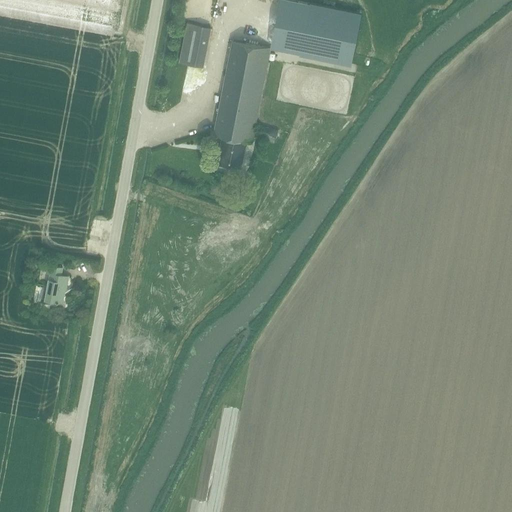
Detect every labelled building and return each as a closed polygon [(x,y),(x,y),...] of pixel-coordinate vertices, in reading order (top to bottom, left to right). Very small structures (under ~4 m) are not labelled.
[(300,54),(300,55),(351,65),(353,55),(362,12),(311,2),(310,3),(300,54)] [(180,62),(192,65),(204,67),(212,27),(189,22),(187,30),(180,62)] [(233,40),(214,134),(223,136),(218,161),(242,166),(247,141),(254,143),(256,133),(256,124),(272,48),(233,40)] [(259,124),(257,133),(276,139),(277,139),(282,140),(284,132),(279,131),(279,130),(260,124),(259,124)] [(43,289),(41,302),(57,305),(58,302),(63,303),(67,286),(69,276),(62,274),(63,267),(47,264),(46,273),(50,274),(46,290),(43,289)]
